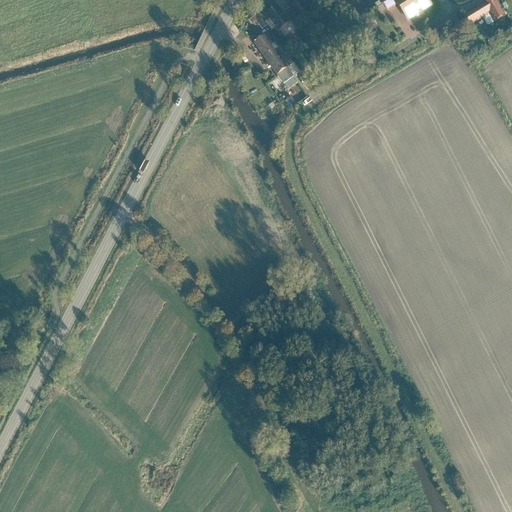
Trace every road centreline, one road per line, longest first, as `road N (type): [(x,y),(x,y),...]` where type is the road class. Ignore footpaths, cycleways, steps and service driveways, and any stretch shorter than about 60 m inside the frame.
road 1 (track): [(457,511),(289,170),(291,133),(307,110),(407,44)]
road 2 (secondary): [(239,0),(0,451)]
road 3 (track): [(125,211),(255,349),(285,453),(315,511)]
